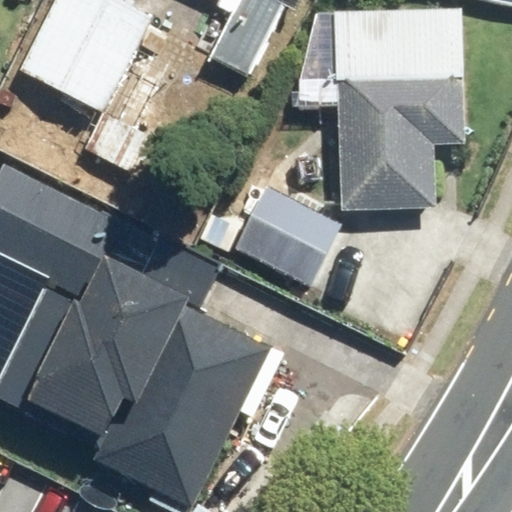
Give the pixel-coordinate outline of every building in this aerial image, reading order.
[(103,0),(57,0),(18,75),(101,119),(150,25),(103,0)] [(261,0),(293,16),(301,0),(261,0)] [(335,20),(343,216),(436,213),(433,151),(463,150),(457,15),(335,20)] [(10,169),(0,187),(0,265),(79,309),(123,232),(10,169)] [(222,248),(308,292),(340,230),(254,187),(222,248)] [(54,303),(0,400),(0,409),(185,511),(189,511),(275,359),(109,267),(80,317),(54,303)]
